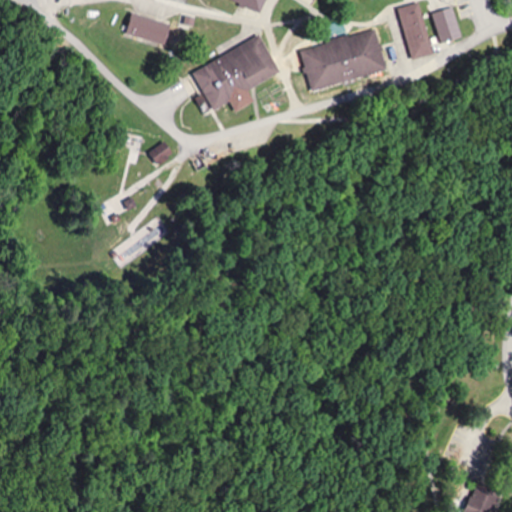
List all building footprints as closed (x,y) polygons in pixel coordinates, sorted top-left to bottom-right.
[(235,0),(261,12),(266,0),(235,0)] [(409,61),(431,57),(421,4),(399,8),(409,61)] [(462,39),(452,8),(431,15),(441,45),(462,39)] [(171,26),(131,14),(125,35),(165,47),(171,26)] [(296,49),(308,93),(382,73),(370,28),(296,49)] [(277,73),(254,34),(188,72),(211,112),(277,73)] [(148,155),(158,168),(175,156),(165,142),(148,155)]
